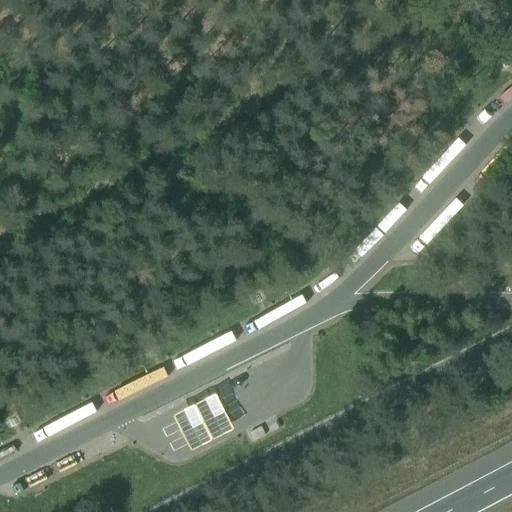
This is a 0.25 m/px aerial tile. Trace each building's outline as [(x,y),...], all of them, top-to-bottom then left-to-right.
[(419,257),(457,216),(448,208),(410,249),(419,257)] [(290,315),(327,290),(321,281),(284,306),(290,315)] [(128,399),(190,368),(185,357),(163,368),(159,359),(118,380),(128,399)] [(170,411),(188,447),(231,425),(213,389),(170,411)] [(0,462),(27,451),(23,441),(0,451),(0,462)]
